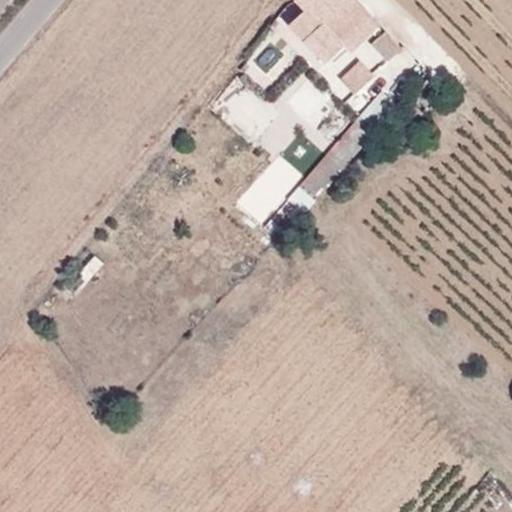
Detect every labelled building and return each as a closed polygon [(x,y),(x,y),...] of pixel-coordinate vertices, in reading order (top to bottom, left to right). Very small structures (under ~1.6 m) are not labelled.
[(328,11),(316,0),(310,0),(297,13),(310,28),(328,11)] [(316,0),(328,11),(335,5),(339,0),(316,0)] [(359,0),(339,0),(335,5),(344,16),(359,0)] [(392,20),(398,14),(385,1),(380,7),(392,20)] [(405,40),(414,31),(398,14),(392,20),(389,23),(405,40)] [(437,69),(400,107),(406,112),(418,123),(448,92),(437,69)] [(381,94),(389,102),(407,84),(412,79),(404,71),(399,76),(381,94)] [(400,107),(392,116),(397,121),(406,112),(400,107)] [(383,124),(393,133),(401,124),(397,121),(392,116),(383,124)]
